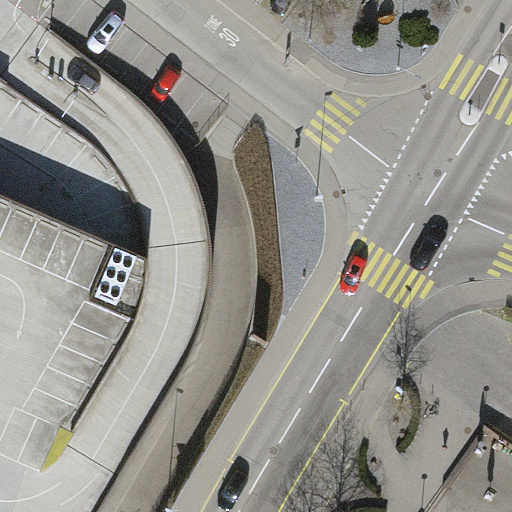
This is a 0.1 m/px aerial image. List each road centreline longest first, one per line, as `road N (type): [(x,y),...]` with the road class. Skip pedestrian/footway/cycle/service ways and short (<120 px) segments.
road 1 (residential): [(249,511),(429,191)]
road 2 (residential): [(170,0),(429,191)]
road 3 (residential): [(429,191),(511,49)]
